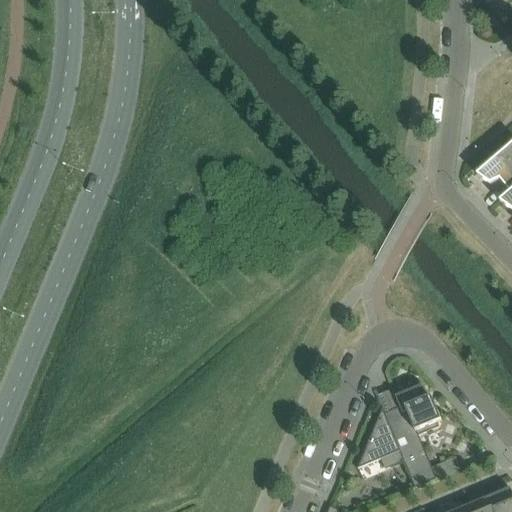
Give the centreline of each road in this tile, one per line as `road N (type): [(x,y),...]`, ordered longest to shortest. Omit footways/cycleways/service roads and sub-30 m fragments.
road 1 (secondary): [(0,423),(104,168),(127,75),(130,0)]
road 2 (residential): [(511,436),(430,341),(391,333),(365,356),(300,511)]
road 3 (secondary): [(69,0),(53,131),(0,266)]
road 4 (residential): [(511,262),(446,193),(456,70)]
